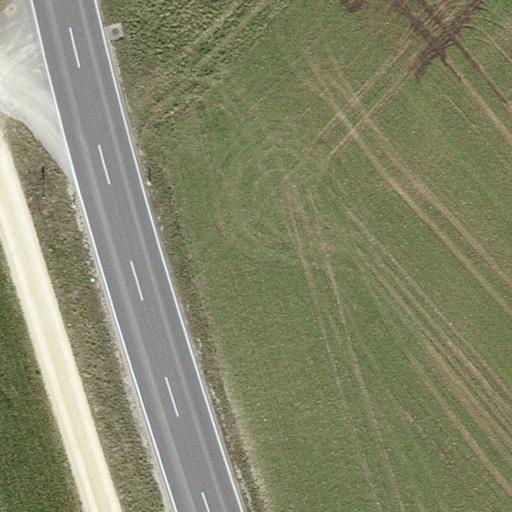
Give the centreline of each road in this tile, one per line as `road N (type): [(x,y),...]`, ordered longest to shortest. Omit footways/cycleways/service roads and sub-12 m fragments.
road 1 (primary): [(78,0),(213,511)]
road 2 (track): [(120,511),(0,81)]
